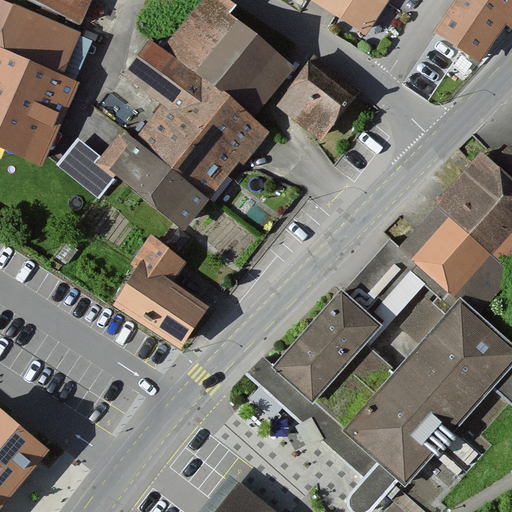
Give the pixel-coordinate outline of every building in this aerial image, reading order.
[(25,0),(85,28),(97,0),(25,0)] [(392,2),(388,0),(312,0),(367,38),(392,2)] [(511,0),(459,0),(436,33),(478,62),(506,25),(511,29),(511,0)] [(296,71),(209,1),(168,53),(255,121),(296,71)] [(3,2),(0,8),(0,50),(61,79),(80,37),(3,2)] [(255,121),(168,53),(154,41),(127,76),(163,104),(135,140),(216,204),(271,134),(255,121)] [(0,50),(0,151),(48,172),(81,86),(61,79),(0,50)] [(318,52),(275,99),(317,137),(360,89),(318,52)] [(216,204),(135,140),(127,134),(103,164),(192,235),(216,204)] [(511,172),(484,149),(402,246),(472,304),(511,257),(511,172)] [(388,235),(272,365),(384,466),(404,484),(495,386),(511,365),(511,343),(472,304),(402,246),(388,235)] [(159,237),(142,263),(175,285),(192,259),(159,237)] [(183,354),(212,309),(175,285),(142,263),(113,308),(183,354)] [(511,365),(495,386),(511,400),(511,365)] [(0,507),(45,452),(0,414),(0,507)] [(377,511),(404,484),(384,466),(352,501),(352,508),(353,511),(377,511)] [(276,511),(242,483),(217,511),(276,511)]
